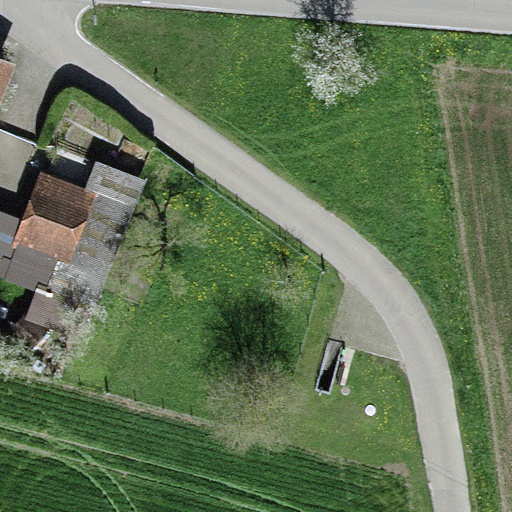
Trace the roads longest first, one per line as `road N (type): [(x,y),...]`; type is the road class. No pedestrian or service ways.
road 1 (unclassified): [(442,511),(421,370),(403,313),(361,263),(33,20),(32,0)]
road 2 (unclassified): [(511,11),(278,0)]
